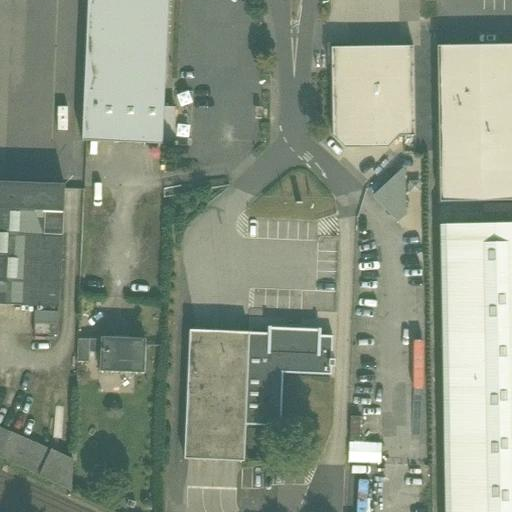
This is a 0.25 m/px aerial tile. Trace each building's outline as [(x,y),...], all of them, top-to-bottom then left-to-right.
[(175,109),(163,108),(167,0),(87,0),(81,142),(162,145),(174,146),(175,109)] [(511,45),(437,47),(440,203),(511,201),(511,45)] [(413,47),(331,49),(332,137),(344,149),(388,149),(399,137),(414,137),(413,47)] [(403,170),(374,197),(397,222),(404,216),(403,170)] [(44,185),(0,183),(0,210),(42,212),(44,185)] [(44,185),(42,212),(63,213),(64,186),(44,185)] [(42,212),(0,210),(0,305),(58,308),(63,213),(42,212)] [(511,511),(511,225),(439,227),(444,511),(511,511)] [(267,334),(249,334),(245,426),(281,427),(283,374),(331,376),(331,368),(334,368),(335,361),(332,360),(333,337),(320,337),(321,330),(318,330),(318,331),(271,329),(271,328),(268,328),(267,334)] [(244,463),(245,426),(249,334),(189,331),(184,460),(244,463)] [(99,373),(143,374),(145,340),(100,338),(100,341),(100,353),(99,373)] [(77,363),(88,363),(89,352),(100,353),(100,341),(78,340),(77,363)] [(0,457),(8,462),(20,437),(0,428),(0,457)] [(8,462),(39,477),(51,451),(20,437),(8,462)] [(349,442),(349,462),(381,462),(381,442),(349,442)] [(72,460),(51,451),(39,477),(71,492),(72,460)]
